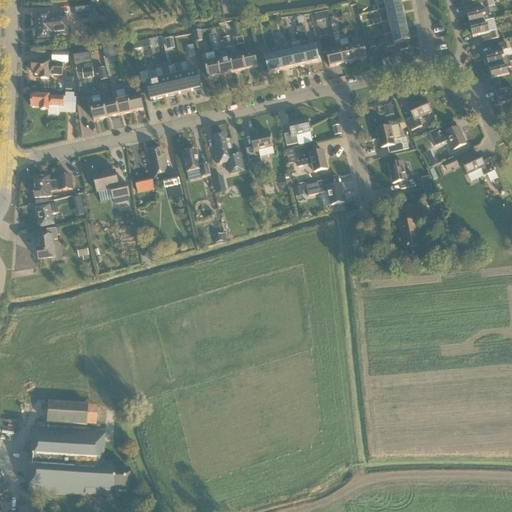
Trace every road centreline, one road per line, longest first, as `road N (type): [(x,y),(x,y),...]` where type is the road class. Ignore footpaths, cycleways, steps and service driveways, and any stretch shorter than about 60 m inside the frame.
road 1 (residential): [(5,163),(342,88)]
road 2 (tertiary): [(5,163),(9,0)]
road 3 (residential): [(369,219),(342,88)]
